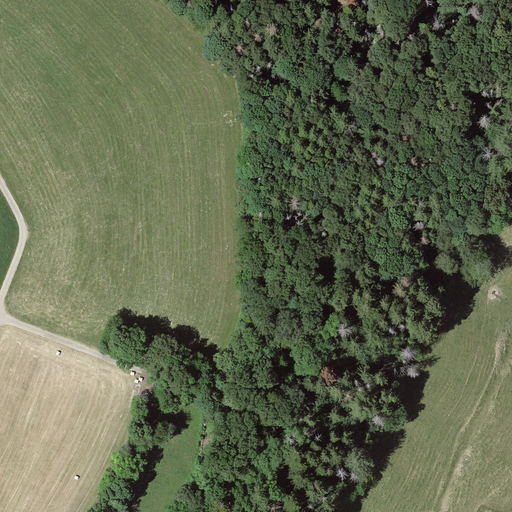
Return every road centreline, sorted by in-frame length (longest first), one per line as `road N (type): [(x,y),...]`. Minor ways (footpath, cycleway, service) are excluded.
road 1 (track): [(0,315),(150,378),(150,446),(135,511)]
road 2 (track): [(0,304),(23,236),(0,180)]
